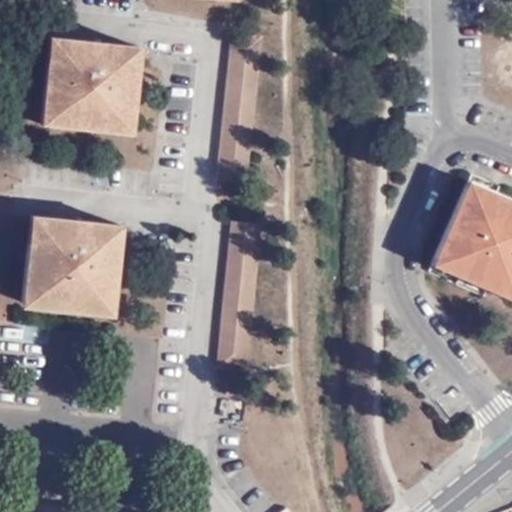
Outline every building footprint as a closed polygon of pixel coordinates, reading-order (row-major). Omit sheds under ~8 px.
[(239,30),(221,180),(253,183),(268,33),(239,30)] [(141,46),(96,40),(95,59),(77,58),(78,39),(54,36),(45,124),(67,126),(68,120),(108,125),(108,132),(133,135),(141,46)] [(95,59),(96,40),(78,39),(77,58),(95,59)] [(107,136),(108,132),(108,125),(68,120),(67,126),(66,132),(107,136)] [(496,206),(500,195),(498,194),(471,182),(466,193),(496,206)] [(511,200),(500,195),(496,206),(466,193),(438,259),(492,283),(489,289),(495,293),(511,300),(511,200)] [(25,306),(49,309),(49,302),(93,306),(93,312),(115,315),(123,223),(80,218),(76,240),(62,238),(64,217),(37,213),(25,306)] [(76,240),(80,218),(64,217),(62,238),(76,240)] [(236,220),(219,369),(253,373),(269,223),(236,220)] [(492,283),(438,259),(433,269),(486,293),(489,289),(492,283)] [(49,302),(49,309),(49,314),(93,318),(93,312),(93,306),(49,302)]
